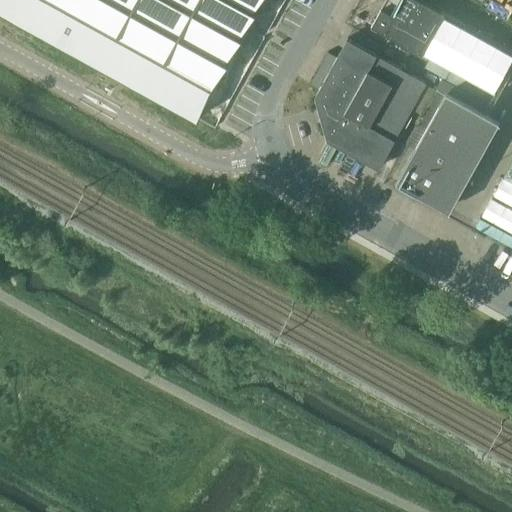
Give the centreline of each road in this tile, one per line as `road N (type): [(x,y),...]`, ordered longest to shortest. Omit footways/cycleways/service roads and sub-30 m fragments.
road 1 (unclassified): [(282,171),(202,159),(0,49)]
road 2 (unclassified): [(282,171),(511,301)]
road 3 (unclassified): [(325,0),(274,89),(268,134),(282,171)]
